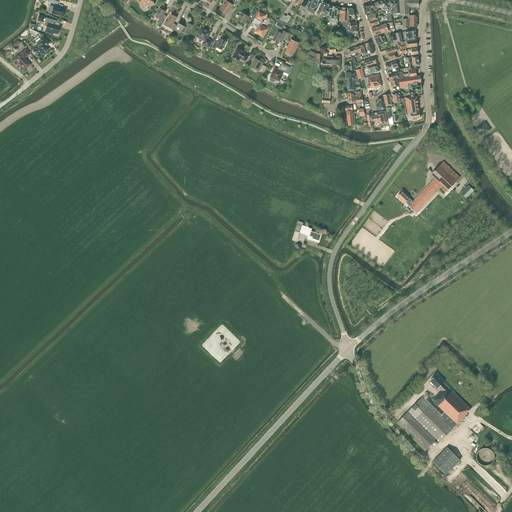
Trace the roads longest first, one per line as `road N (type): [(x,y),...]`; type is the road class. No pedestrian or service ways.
road 1 (unclassified): [(349,349),(331,298),(331,260),(425,129),(422,27)]
road 2 (tertiary): [(197,511),(349,349)]
road 3 (tertiary): [(349,349),(511,232)]
road 4 (unclassified): [(0,106),(60,56),(81,0)]
